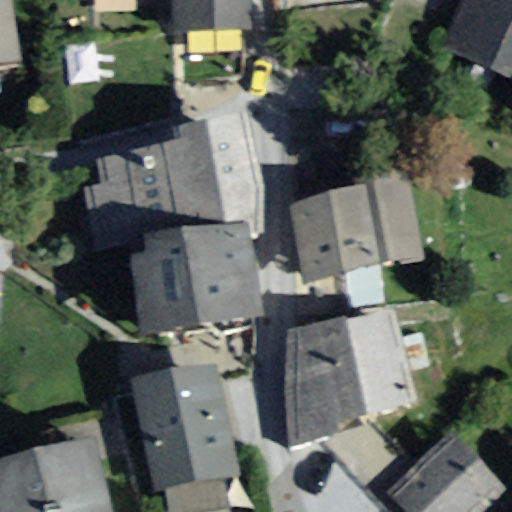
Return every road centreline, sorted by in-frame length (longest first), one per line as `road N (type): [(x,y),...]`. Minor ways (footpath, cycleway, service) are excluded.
road 1 (residential): [(284,511),(264,110)]
road 2 (residential): [(0,175),(264,110)]
